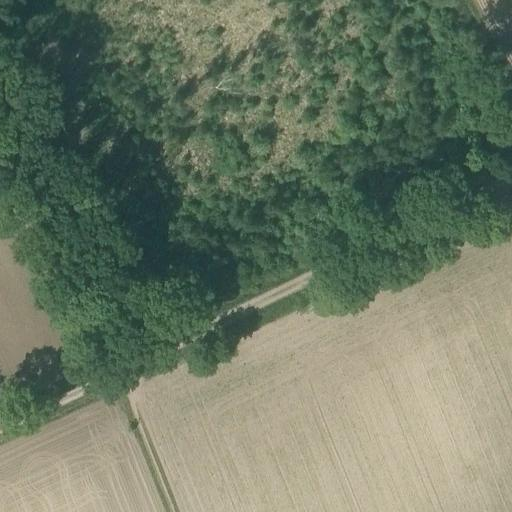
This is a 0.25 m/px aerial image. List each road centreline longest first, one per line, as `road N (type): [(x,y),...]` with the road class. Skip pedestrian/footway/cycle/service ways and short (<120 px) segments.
road 1 (track): [(511,184),(0,427)]
road 2 (track): [(177,511),(121,372)]
